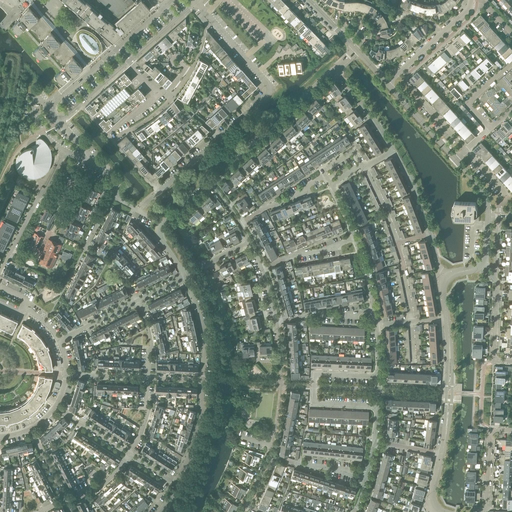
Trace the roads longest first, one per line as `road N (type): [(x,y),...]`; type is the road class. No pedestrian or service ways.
road 1 (residential): [(139,210),(270,90),(196,2)]
road 2 (residential): [(161,226),(333,70)]
road 3 (residential): [(174,482),(200,425),(206,349),(184,276)]
road 4 (residential): [(378,376),(318,374),(314,386),(317,403),(377,407)]
road 5 (residential): [(376,324),(357,243),(331,184)]
road 6 (residential): [(443,279),(416,195),(390,151)]
road 7 (tertiary): [(441,455),(450,379),(446,319)]
road 8 (residential): [(280,360),(249,241)]
road 9 (residential): [(6,256),(65,151)]
